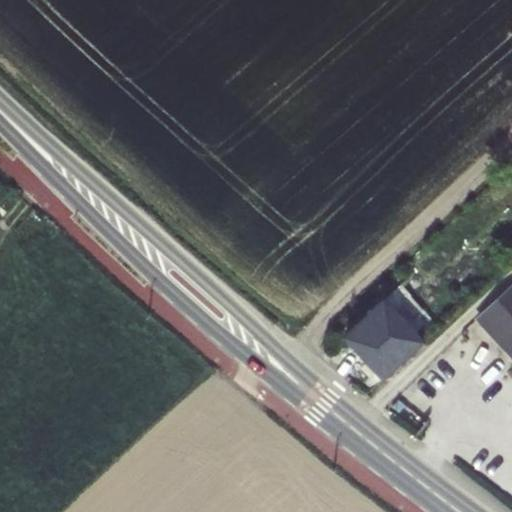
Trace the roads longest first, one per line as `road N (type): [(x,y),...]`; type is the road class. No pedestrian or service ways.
road 1 (secondary): [(287,371),(234,303),(0,103)]
road 2 (secondary): [(0,115),(64,189),(192,309),(287,371)]
road 3 (track): [(511,145),(322,321),(287,371)]
road 4 (secondary): [(461,511),(287,371)]
